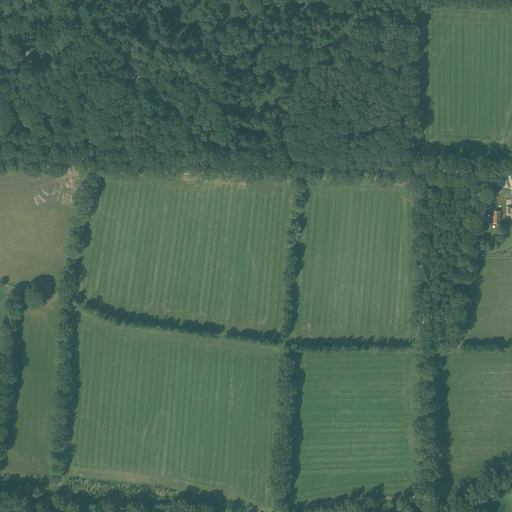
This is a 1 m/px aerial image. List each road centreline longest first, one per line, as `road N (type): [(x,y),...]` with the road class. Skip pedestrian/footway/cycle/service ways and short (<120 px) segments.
road 1 (track): [(0,154),(418,169)]
road 2 (track): [(418,169),(428,511)]
road 3 (track): [(418,169),(406,159),(411,0)]
road 4 (track): [(0,18),(2,112),(45,139),(53,157)]
road 5 (track): [(288,511),(428,495)]
